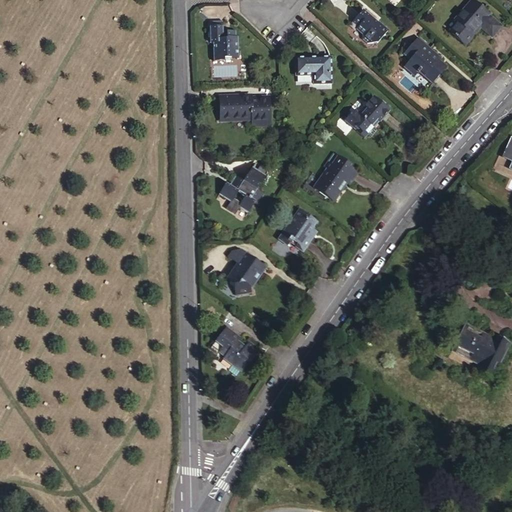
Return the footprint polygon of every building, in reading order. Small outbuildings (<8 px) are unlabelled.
[(493,41),(502,30),(472,4),(455,23),(458,26),(450,35),(466,49),(482,32),(493,41)] [(390,32),(380,24),(378,26),(376,24),(376,19),(366,11),(355,22),(361,28),(359,30),(365,35),(365,41),(369,45),(380,44),(390,32)] [(226,35),(225,22),(211,22),(212,45),(214,45),(215,63),(226,63),(226,60),(240,59),(240,39),(237,39),(237,33),(229,33),(229,35),(226,35)] [(442,61),(418,40),(404,55),(411,61),(405,68),(416,78),(422,72),(428,77),(427,79),(433,85),(447,69),(440,63),(442,61)] [(334,59),(298,60),(298,79),(315,78),(316,86),(334,86),(334,59)] [(273,129),(271,107),(253,108),(253,101),(253,98),(221,100),(222,124),(254,122),(255,130),(273,129)] [(377,122),(380,124),(389,113),(373,99),(358,116),(354,113),(345,123),(353,130),(355,128),(359,131),(357,133),(364,140),(367,138),(370,141),(377,132),(375,130),(372,128),(377,122)] [(375,130),(380,124),(377,122),(372,128),(375,130)] [(511,136),(503,155),(511,159),(511,161),(510,167),(511,168),(511,136)] [(334,167),(339,159),(335,156),(329,164),(334,167)] [(353,167),(339,159),(334,167),(329,164),(325,170),(329,173),(321,183),(323,185),(318,193),(336,205),(346,189),(344,188),(346,184),(349,186),(351,188),(359,175),(352,170),(353,167)] [(228,190),(220,202),(232,209),(227,215),(236,221),(241,215),(249,219),(256,210),(259,211),(265,201),(258,196),(266,182),(253,174),(245,187),(242,185),(235,194),(232,192),(228,190)] [(238,182),(232,192),(235,194),(242,185),(238,182)] [(310,241),(314,235),(318,228),(300,215),(281,244),(289,250),(292,247),(293,247),(295,245),(299,248),(298,250),(305,256),(313,243),(310,241)] [(257,276),(259,272),(246,263),(229,289),(236,295),(237,303),(251,302),(250,298),(260,283),(257,281),(257,276)] [(490,380),(509,343),(495,336),(493,341),(463,326),(450,350),(480,366),(476,373),(490,380)] [(255,355),(258,351),(253,347),(247,353),(241,349),(243,345),(229,333),(214,353),(228,364),(227,366),(235,372),(232,377),(241,384),(252,370),(253,371),(259,363),(257,362),(252,358),(255,355)]
